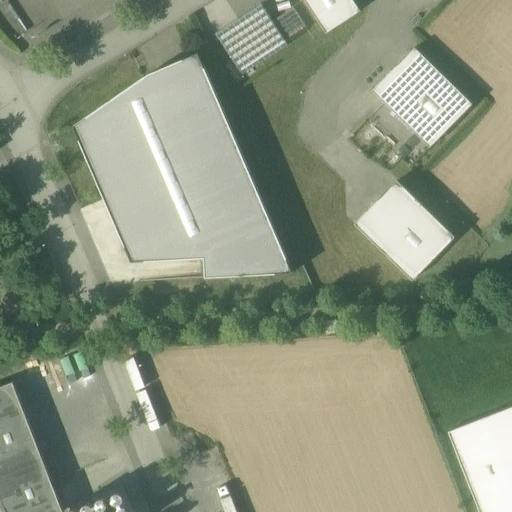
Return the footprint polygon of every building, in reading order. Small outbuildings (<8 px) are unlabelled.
[(361,11),(353,0),(304,0),(326,34),(361,11)] [(272,21),(261,4),(215,34),(243,75),(308,31),(293,8),(272,21)] [(473,104),(415,48),(412,51),(412,50),(394,68),(395,69),(373,91),(430,148),(473,104)] [(188,59),(143,78),(73,127),(103,195),(133,263),(204,258),(205,277),(294,273),(199,54),(188,59)] [(455,237),(398,181),(395,184),(394,183),(377,201),(377,202),(355,224),(373,242),(413,281),(452,241),(455,237)] [(64,511),(32,429),(14,382),(0,386),(0,511),(64,511)] [(511,511),(511,407),(449,432),(480,511),(511,511)]
